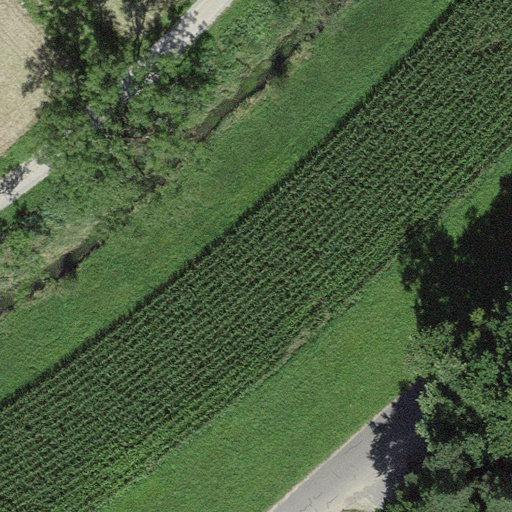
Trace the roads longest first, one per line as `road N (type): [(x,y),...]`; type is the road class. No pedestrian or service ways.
road 1 (track): [(238,0),(210,33),(0,194)]
road 2 (track): [(511,342),(312,511)]
